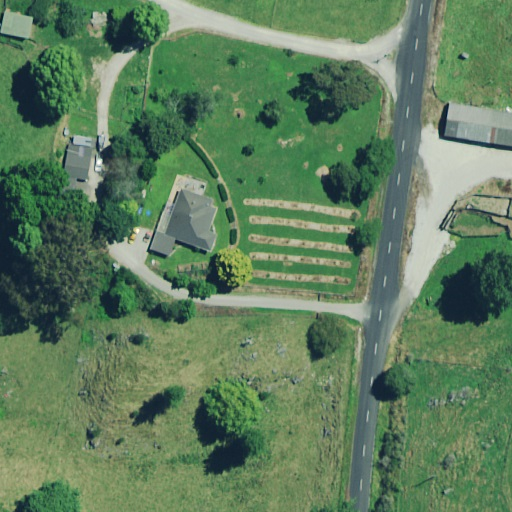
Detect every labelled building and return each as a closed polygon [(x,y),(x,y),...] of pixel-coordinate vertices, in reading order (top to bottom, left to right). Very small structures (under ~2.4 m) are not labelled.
[(6,11),(2,32),(29,38),(34,17),(6,11)] [(511,111),(449,102),(444,135),(511,145),(511,111)] [(77,178),(88,180),(92,147),(68,144),(61,190),(75,192),(77,178)] [(156,230),(149,250),(171,258),(177,240),(211,252),(218,234),(210,232),(218,208),(211,206),(213,199),(182,189),(167,234),(156,230)] [(157,225),(161,216),(140,209),(137,218),(157,225)]
